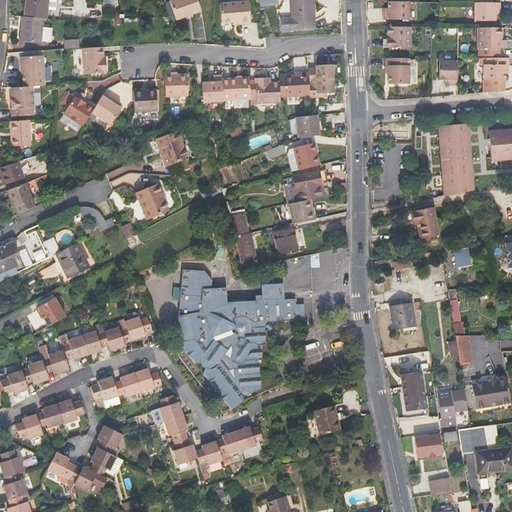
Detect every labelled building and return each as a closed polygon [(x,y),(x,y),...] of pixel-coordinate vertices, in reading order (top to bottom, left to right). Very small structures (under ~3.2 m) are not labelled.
[(47,0),(26,0),(25,16),(43,18),(46,18),(47,8),(47,0)] [(47,0),(47,8),(54,9),(55,0),(47,0)] [(176,19),(201,11),(197,0),(170,0),(169,0),(176,19)] [(281,20),(282,31),(315,29),(313,0),(292,0),(293,19),(281,20)] [(408,19),(409,1),(387,1),(387,8),(387,11),(383,11),(383,19),(408,19)] [(223,22),(233,22),(240,22),(240,24),(251,24),(250,2),(222,3),(223,22)] [(500,9),(500,2),(474,2),(474,20),(495,20),(495,14),(495,10),(500,9)] [(52,28),(42,26),(43,18),(25,16),(23,16),(21,41),(40,44),(41,41),(51,42),(52,28)] [(410,47),(410,26),(387,26),(387,39),(383,39),(383,47),(410,47)] [(501,40),(501,27),(478,26),(478,48),(505,48),(506,40),(501,40)] [(78,38),(65,39),(66,48),(78,47),(78,38)] [(104,63),(104,59),(103,46),(83,47),(84,74),(107,73),(106,63),(104,63)] [(31,85),(33,85),(45,85),(43,56),(22,57),(24,86),(31,85)] [(483,79),(504,79),(505,71),(505,65),(508,65),(508,57),(486,57),(486,64),(483,64),(483,79)] [(389,83),(409,83),(410,58),(387,58),(386,65),(389,65),(389,83)] [(439,80),(445,80),(445,85),(457,85),(458,61),(440,61),(439,80)] [(309,69),(309,72),(310,96),(310,97),(326,97),(326,93),(334,93),(333,65),(316,65),(316,68),(309,69)] [(300,73),(300,75),(294,76),(284,76),(285,96),(310,96),(309,72),(300,73)] [(173,74),(173,73),(165,73),(166,95),(188,94),(187,74),(173,74)] [(202,82),(203,101),(224,100),(224,99),(223,80),(223,77),(223,74),(213,75),(213,82),(202,82)] [(251,98),(250,77),(229,77),(229,80),(223,80),(224,99),(251,98)] [(254,78),(256,103),(260,103),(265,103),(281,101),(280,81),(270,81),(270,78),(264,78),(254,78)] [(33,85),(31,85),(24,86),(11,87),(12,99),(11,99),(12,116),(33,114),(33,107),(34,107),(33,85)] [(156,108),(155,89),(134,90),(135,110),(156,108)] [(113,102),(109,99),(110,97),(104,92),(97,103),(94,107),(91,112),(110,124),(121,107),(113,102)] [(91,112),(94,107),(86,103),(75,95),(64,113),(83,125),(91,112)] [(97,103),(90,98),(86,103),(94,107),(97,103)] [(300,137),(317,135),(315,115),(311,115),(298,117),(291,119),(293,131),(294,132),(301,133),(300,137)] [(13,145),(32,144),(30,119),(11,120),(12,131),(13,131),(14,137),(12,137),(13,145)] [(479,190),(473,123),(443,125),(449,196),(479,190)] [(511,128),(494,130),(497,160),(511,158),(511,128)] [(157,141),(166,167),(188,159),(182,143),(184,142),(181,133),(157,141)] [(291,149),(288,155),(292,172),(319,165),(314,143),(291,149)] [(269,158),(285,151),(283,144),(270,149),(266,150),(269,158)] [(0,172),(4,184),(24,178),(19,161),(0,166),(0,172)] [(199,162),(190,165),(192,173),(199,170),(202,169),(199,162)] [(326,181),(324,171),(318,173),(320,182),(326,181)] [(321,188),(320,182),(318,173),(292,178),(293,186),(286,188),(285,184),(282,185),(285,204),(296,202),(309,199),(329,196),(327,187),(321,188)] [(37,186),(35,179),(25,183),(28,189),(37,186)] [(34,207),(28,189),(25,183),(7,190),(12,203),(13,203),(17,214),(34,207)] [(222,189),(220,183),(209,189),(211,194),(222,189)] [(137,194),(147,219),(167,211),(161,195),(163,194),(159,185),(137,194)] [(206,190),(200,193),(202,199),(211,194),(209,189),(206,190)] [(293,223),(313,219),(309,199),(296,202),(289,203),(293,223)] [(95,231),(115,224),(113,218),(104,221),(98,204),(87,208),(95,231)] [(470,216),(469,207),(459,208),(460,218),(470,216)] [(412,221),(417,220),(417,224),(420,239),(438,235),(433,208),(410,212),(412,221)] [(236,236),(247,233),(243,212),(230,215),(232,224),(236,236)] [(0,281),(1,280),(49,256),(36,230),(13,241),(0,246),(0,281)] [(279,253),(297,250),(292,230),(275,234),(279,253)] [(241,262),(255,259),(250,233),(247,233),(236,236),(241,262)] [(68,278),(89,268),(77,243),(56,253),(68,278)] [(479,263),(478,256),(477,253),(468,255),(467,248),(454,251),(456,260),(458,268),(479,263)] [(408,260),(394,263),(395,270),(410,268),(408,260)] [(212,279),(205,271),(180,269),(179,296),(202,297),(203,289),(211,288),(212,279)] [(230,299),(226,287),(211,288),(203,289),(202,297),(179,296),(178,315),(179,323),(180,324),(181,332),(185,350),(195,363),(200,362),(201,364),(205,367),(202,373),(230,408),(231,410),(243,401),(242,396),(260,388),(259,359),(263,359),(262,344),(266,343),(265,330),(267,328),(271,323),(273,320),(305,319),(305,303),(294,304),(293,299),(283,299),(282,288),(282,287),(281,286),(280,286),(279,285),(278,285),(277,285),(276,285),(275,284),(274,284),(263,285),(263,289),(263,294),(256,295),(256,300),(231,301),(230,299)] [(49,325),(66,316),(56,297),(39,306),(38,309),(40,313),(43,313),(49,325)] [(415,327),(411,303),(390,306),(393,330),(415,327)] [(141,320),(140,317),(126,322),(127,328),(132,340),(146,336),(145,332),(153,329),(149,318),(141,320)] [(102,350),(101,346),(109,344),(105,331),(102,323),(95,325),(97,331),(82,335),(88,355),(102,350)] [(121,330),(119,327),(105,331),(109,344),(111,351),(126,346),(125,343),(132,340),(127,328),(121,330)] [(64,350),(66,358),(74,356),(75,359),(88,355),(82,335),(69,340),(69,344),(62,346),(63,350),(64,350)] [(473,362),(469,335),(455,335),(458,351),(460,364),(473,362)] [(66,358),(64,350),(50,355),(47,346),(39,349),(43,361),(47,372),(54,370),(56,373),(69,369),(66,358)] [(34,381),(35,384),(49,379),(47,372),(43,361),(29,365),(30,369),(23,372),(27,383),(34,381)] [(151,374),(149,368),(135,372),(141,392),(163,384),(159,372),(151,374)] [(14,391),(15,394),(29,390),(27,383),(23,372),(9,376),(10,379),(2,381),(6,393),(14,391)] [(121,377),(122,381),(115,383),(119,396),(126,393),(128,396),(141,392),(135,372),(121,377)] [(406,410),(411,409),(425,407),(420,373),(406,375),(401,376),(406,410)] [(107,405),(105,400),(119,396),(115,383),(113,377),(99,381),(100,384),(92,387),(98,408),(107,405)] [(476,409),(510,403),(507,378),(497,380),(496,377),(487,378),(487,381),(472,384),(476,409)] [(468,409),(464,390),(451,392),(452,398),(439,400),(442,421),(455,419),(454,411),(468,409)] [(163,406),(160,408),(164,422),(184,415),(179,401),(176,402),(174,395),(161,399),(163,406)] [(73,403),(72,399),(58,404),(64,423),(79,419),(78,416),(85,413),(81,400),(73,403)] [(49,425),(50,428),(64,423),(58,404),(43,408),(45,412),(37,415),(41,428),(49,425)] [(312,411),(318,435),(339,430),(333,405),(312,411)] [(29,435),(30,440),(44,435),(41,428),(37,415),(22,419),(23,423),(16,425),(20,438),(29,435)] [(168,435),(173,434),(175,441),(188,437),(185,430),(189,429),(184,415),(164,422),(168,435)] [(98,439),(101,440),(97,448),(114,456),(118,449),(117,448),(123,435),(104,425),(102,430),(98,439)] [(498,450),(494,425),(482,427),(486,451),(498,450)] [(252,430),(251,426),(236,431),(243,453),(258,449),(256,442),(263,439),(259,427),(252,430)] [(498,450),(486,451),(482,427),(471,428),(459,430),(463,454),(477,452),(479,471),(495,469),(495,471),(511,468),(511,453),(511,448),(498,450)] [(228,451),(230,457),(243,453),(236,431),(223,435),(224,439),(216,441),(220,453),(228,451)] [(456,432),(443,433),(444,441),(457,439),(456,432)] [(442,458),(439,435),(414,438),(417,455),(439,451),(440,458),(435,459),(439,479),(449,478),(445,457),(442,458)] [(173,450),(178,465),(198,459),(195,451),(193,444),(190,445),(188,437),(175,441),(177,449),(173,450)] [(220,453),(216,441),(202,445),(203,449),(195,451),(198,459),(200,464),(208,462),(209,465),(223,461),(220,453)] [(117,458),(114,456),(97,448),(90,460),(94,462),(90,469),(97,472),(102,475),(106,468),(111,471),(111,470),(119,474),(124,463),(117,459),(117,458)] [(4,461),(1,463),(5,477),(18,473),(26,470),(21,456),(17,457),(14,450),(1,454),(4,461)] [(52,461),(47,471),(68,482),(75,465),(68,462),(70,459),(57,452),(52,461)] [(291,471),(289,462),(279,465),(281,473),(291,471)] [(68,482),(87,491),(97,472),(90,469),(84,466),(83,469),(75,465),(68,482)] [(24,479),(21,480),(18,473),(5,477),(8,484),(4,485),(9,500),(22,495),(29,493),(24,479)] [(438,484),(419,488),(420,497),(440,494),(438,484)] [(446,500),(453,499),(451,492),(444,493),(446,500)] [(11,507),(8,508),(8,511),(31,511),(28,502),(24,503),(22,495),(9,500),(11,507)] [(265,508),(265,511),(288,511),(284,497),(266,502),(268,507),(265,508)] [(460,511),(469,511),(468,499),(461,500),(461,505),(459,505),(460,511)] [(134,501),(122,504),(124,511),(129,511),(137,510),(134,501)]
